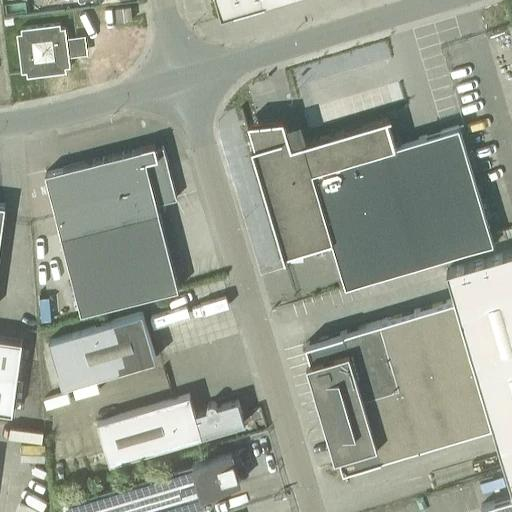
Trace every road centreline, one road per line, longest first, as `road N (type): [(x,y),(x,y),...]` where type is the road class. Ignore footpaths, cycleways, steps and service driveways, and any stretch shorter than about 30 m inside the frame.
road 1 (unclassified): [(310,511),(182,79)]
road 2 (unclassified): [(440,0),(182,79)]
road 3 (unclassified): [(182,79),(0,125)]
